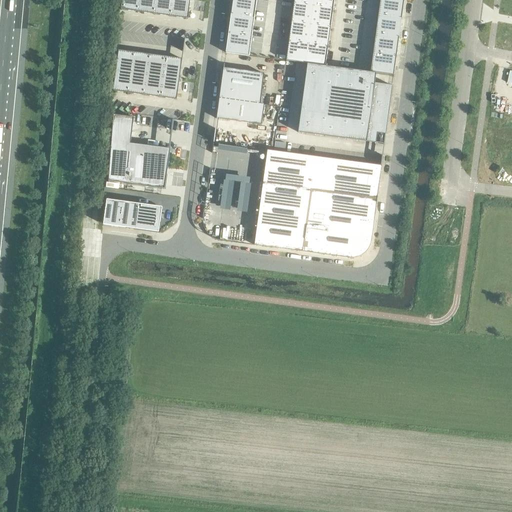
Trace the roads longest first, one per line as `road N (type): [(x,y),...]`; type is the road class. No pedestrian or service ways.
road 1 (unclassified): [(421,0),(380,270),(182,252)]
road 2 (unclassified): [(74,511),(106,242)]
road 3 (unclassified): [(219,0),(182,252)]
road 4 (unclassified): [(466,47),(449,184)]
